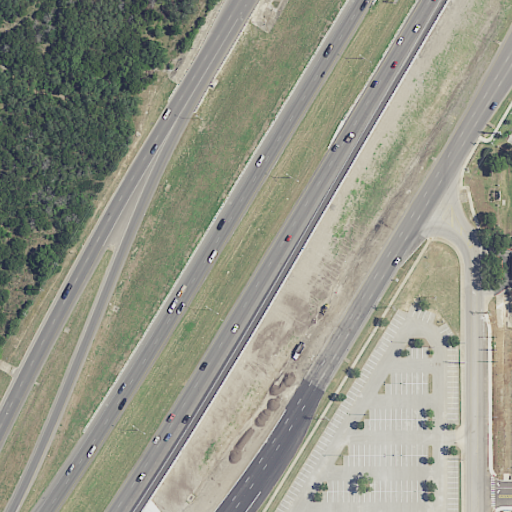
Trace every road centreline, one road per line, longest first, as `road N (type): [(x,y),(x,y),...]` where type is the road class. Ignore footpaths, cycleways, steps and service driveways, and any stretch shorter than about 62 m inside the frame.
road 1 (motorway): [(361,0),(46,511)]
road 2 (motorway): [(113,511),(427,0)]
road 3 (motorway): [(218,43),(10,511)]
road 4 (secondary): [(218,43),(117,202),(0,422)]
road 5 (secondary): [(306,402),(511,58)]
road 6 (residential): [(473,511),(472,266),(461,232),(426,203)]
road 7 (secondary): [(235,511),(306,402)]
